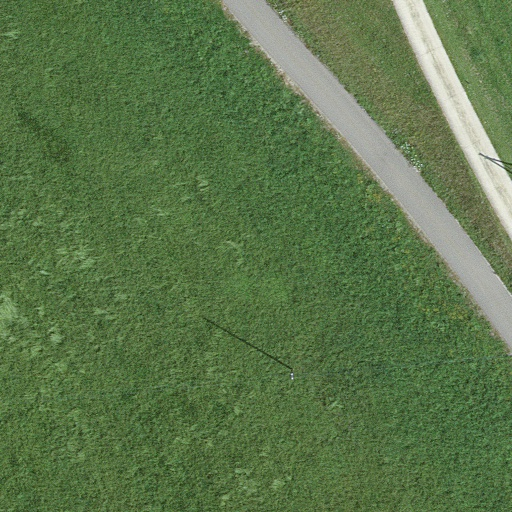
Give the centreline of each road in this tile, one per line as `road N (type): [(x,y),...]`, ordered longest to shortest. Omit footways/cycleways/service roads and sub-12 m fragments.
road 1 (unclassified): [(243,0),(511,322)]
road 2 (track): [(511,213),(406,0)]
